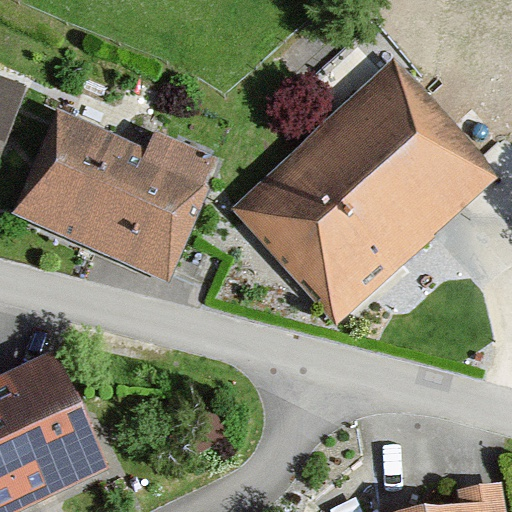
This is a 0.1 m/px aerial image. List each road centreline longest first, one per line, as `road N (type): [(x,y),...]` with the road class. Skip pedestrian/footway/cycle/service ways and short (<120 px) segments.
road 1 (unclassified): [(367,384),(0,287)]
road 2 (residential): [(184,511),(367,384)]
road 3 (unclassified): [(511,430),(367,384)]
